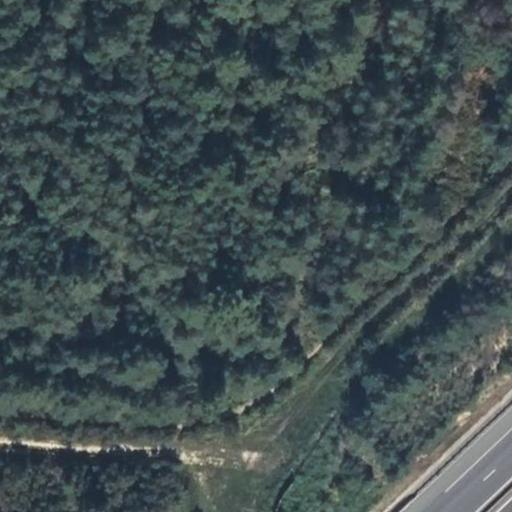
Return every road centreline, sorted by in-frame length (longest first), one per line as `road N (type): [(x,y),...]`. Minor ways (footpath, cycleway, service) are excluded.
road 1 (track): [(0,408),(183,425),(221,415),(308,363),(511,169)]
road 2 (track): [(0,436),(210,463)]
